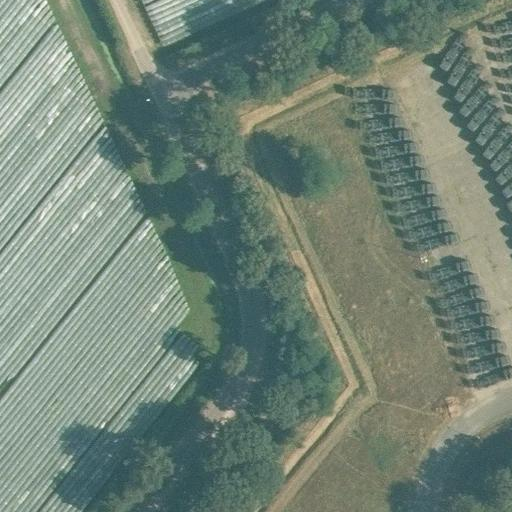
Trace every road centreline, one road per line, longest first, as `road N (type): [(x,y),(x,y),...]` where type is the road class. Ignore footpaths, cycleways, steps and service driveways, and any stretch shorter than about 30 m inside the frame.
road 1 (unclassified): [(136,511),(212,416),(251,340),(244,275),(163,95),(360,0)]
road 2 (track): [(480,0),(360,58),(211,110),(163,95),(118,0)]
